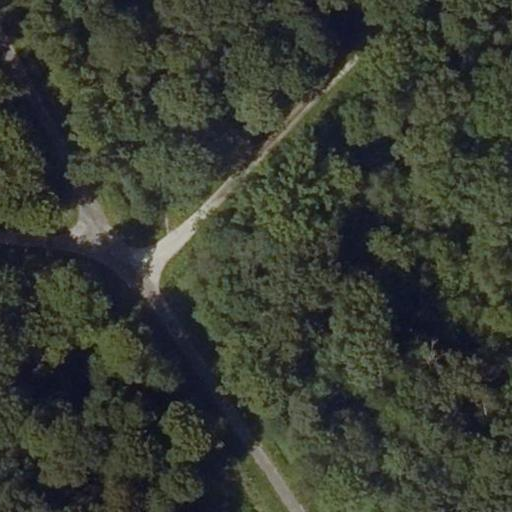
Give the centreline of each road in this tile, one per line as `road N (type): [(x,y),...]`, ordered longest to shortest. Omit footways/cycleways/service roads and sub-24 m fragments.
road 1 (track): [(0,249),(148,253),(0,44)]
road 2 (track): [(437,0),(306,131),(148,253)]
road 3 (track): [(148,253),(232,407),(302,511)]
